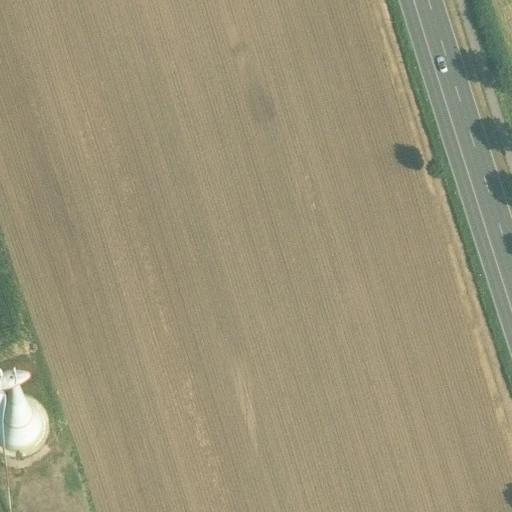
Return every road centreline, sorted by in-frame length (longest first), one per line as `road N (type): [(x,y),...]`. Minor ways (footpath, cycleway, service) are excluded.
road 1 (track): [(375,0),(511,433)]
road 2 (primary): [(511,275),(426,0)]
